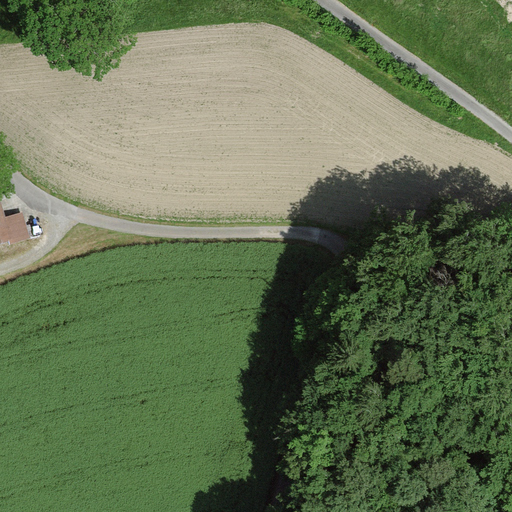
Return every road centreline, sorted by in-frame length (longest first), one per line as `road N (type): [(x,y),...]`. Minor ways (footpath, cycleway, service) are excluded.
road 1 (track): [(275,511),(353,276),(349,250),(303,230),(163,231),(88,217),(0,167)]
road 2 (unclassified): [(511,135),(323,0)]
